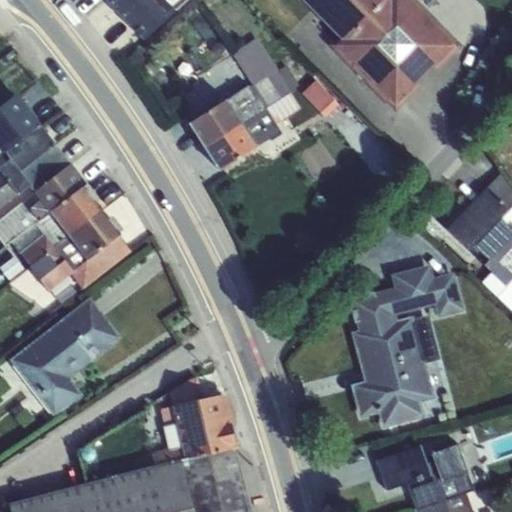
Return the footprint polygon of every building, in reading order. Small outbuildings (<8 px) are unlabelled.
[(100,0),(99,2),(125,33),(147,12),(145,9),(137,0),(100,0)] [(137,0),(145,9),(155,0),(137,0)] [(337,45),(395,104),(455,46),(409,0),(302,0),(341,40),(337,45)] [(226,99),(242,124),(290,94),(289,92),(299,85),(287,65),(277,70),(257,39),(233,55),(253,85),(250,87),(249,85),(226,99)] [(395,104),(337,45),(330,45),(395,111),(395,104)] [(303,93),(326,117),(340,104),(317,80),(303,93)] [(290,94),(242,124),(257,147),(280,133),(275,126),(300,109),(290,94)] [(0,144),(5,152),(40,125),(17,96),(7,103),(0,108),(0,144)] [(189,122),(204,146),(242,124),(226,99),(189,122)] [(242,124),(204,146),(220,171),(257,148),(257,147),(242,124)] [(21,172),(55,145),(40,125),(5,152),(21,172)] [(36,192),(70,165),(55,145),(21,172),(31,185),(36,192)] [(0,156),(0,188),(21,172),(5,152),(0,156)] [(51,211),(83,186),(85,185),(70,165),(36,192),(51,211)] [(21,172),(0,188),(0,208),(31,185),(21,172)] [(69,235),(102,211),(83,186),(51,211),(69,235)] [(485,188),(447,229),(490,271),(506,286),(511,280),(511,229),(500,218),(508,210),(485,188)] [(51,211),(36,192),(0,220),(0,237),(7,246),(11,243),(39,220),(51,211)] [(511,229),(511,206),(511,205),(508,210),(500,218),(511,229)] [(69,235),(51,211),(39,220),(11,243),(20,252),(21,254),(46,235),(54,246),(69,235)] [(69,235),(87,259),(117,236),(120,234),(102,211),(69,235)] [(87,259),(69,235),(54,246),(46,235),(21,254),(49,291),(72,274),(83,289),(131,252),(117,236),(87,259)] [(350,298),(358,332),(397,322),(396,315),(436,305),(439,317),(465,310),(455,272),(435,277),(431,264),(391,274),(394,287),(350,298)] [(498,294),(506,286),(490,271),(483,280),(498,294)] [(69,379),(120,337),(90,300),(12,360),(15,365),(51,411),(55,416),(81,395),(69,379)] [(352,386),(361,417),(379,412),(420,401),(433,398),(424,359),(436,356),(427,320),(414,323),(413,318),(397,322),(358,332),(354,333),(365,382),(352,386)] [(46,416),(51,411),(15,365),(9,369),(46,416)] [(169,384),(172,405),(204,398),(198,375),(189,378),(169,384)] [(173,407),(184,459),(236,448),(230,425),(235,424),(227,394),(204,398),(172,405),(173,407)] [(379,412),(383,427),(424,416),(420,401),(379,412)] [(181,460),(184,459),(173,407),(161,410),(164,428),(168,449),(153,453),(153,457),(133,462),(136,472),(181,460)] [(408,484),(416,509),(445,499),(467,492),(474,490),(458,444),(433,453),(435,461),(427,464),(420,445),(377,460),(388,491),(408,484)] [(195,511),(251,511),(236,448),(184,459),(181,460),(195,511)] [(0,511),(195,511),(181,460),(136,472),(9,504),(0,511)] [(474,511),(467,492),(445,499),(449,511),(474,511)] [(449,511),(445,499),(416,509),(417,511),(449,511)]
